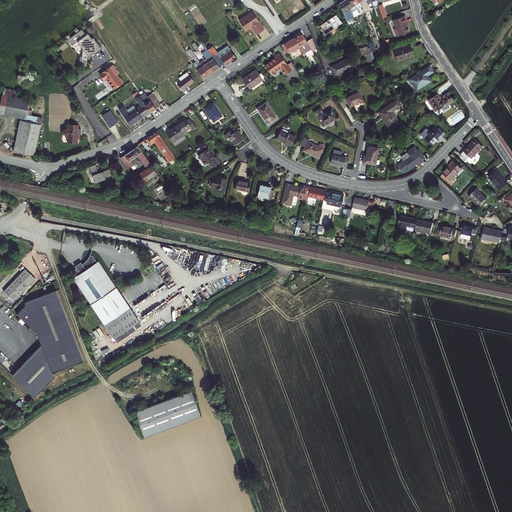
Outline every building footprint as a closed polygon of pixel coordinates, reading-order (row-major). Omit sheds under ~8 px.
[(353,16),(352,12),(344,0),(339,4),(345,12),(343,13),(348,19),(353,16)] [(352,12),(357,9),(350,0),(343,0),(344,0),(352,12)] [(362,6),(357,0),(350,0),(357,9),(358,12),(363,9),(362,6)] [(387,17),(382,4),(378,6),(383,19),(387,17)] [(238,20),(245,29),(253,24),(258,31),(264,28),(252,11),(238,20)] [(337,14),(318,26),(324,35),(343,22),(337,14)] [(405,16),(393,20),(396,29),(394,29),(396,37),(409,32),(406,23),(407,23),(405,16)] [(250,26),(252,29),(254,27),(257,32),(258,31),(253,24),(245,29),(245,30),(250,26)] [(86,67),(88,57),(88,56),(89,57),(91,55),(93,53),(95,54),(101,49),(93,37),(91,38),(87,33),(85,35),(81,29),(67,40),(71,45),(77,41),(82,49),(80,60),(83,61),(83,63),(84,65),(85,66),(86,66),(86,67)] [(302,34),(296,37),(305,53),(307,57),(313,53),(312,52),(316,49),(312,38),(306,41),(302,34)] [(296,37),(281,45),(287,55),(298,48),(302,55),(305,53),(296,37)] [(212,45),(207,49),(208,50),(219,67),(224,63),(225,65),(236,58),(228,46),(217,53),(212,45)] [(397,61),(414,55),(410,45),(393,50),(397,61)] [(203,54),(205,58),(213,70),(219,67),(208,50),(205,52),(203,54)] [(364,55),(366,63),(373,61),(371,52),(365,54),(364,55)] [(275,58),(265,65),(271,75),(281,68),(285,75),(291,71),(287,65),(279,53),(274,56),(275,58)] [(351,57),(331,67),(335,76),(355,66),(351,57)] [(213,70),(205,58),(200,62),(208,74),(213,70)] [(203,78),(208,74),(200,62),(194,65),(203,78)] [(112,64),(105,70),(101,72),(103,75),(106,79),(113,89),(122,83),(116,74),(114,72),(117,70),(112,64)] [(429,66),(409,79),(416,91),(431,81),(428,76),(433,73),(429,66)] [(255,70),(242,79),(250,89),(263,80),(255,70)] [(194,81),(189,74),(187,71),(179,77),(181,81),(177,83),(181,90),(194,81)] [(17,91),(4,88),(2,97),(9,99),(15,100),(17,91)] [(358,91),(345,98),(349,107),(363,100),(358,91)] [(144,92),(139,96),(150,111),(160,105),(151,93),(147,96),(144,92)] [(453,101),(448,93),(443,96),(443,98),(442,99),(438,94),(428,100),(435,112),(444,106),(445,106),(447,104),(448,105),(453,101)] [(130,125),(150,111),(139,96),(139,95),(135,97),(140,105),(128,113),(123,106),(119,109),(130,125)] [(0,106),(0,110),(6,111),(9,99),(2,97),(0,106)] [(26,109),(27,104),(27,103),(15,100),(9,99),(6,111),(25,115),(26,109)] [(397,100),(379,112),(382,117),(389,128),(399,122),(392,111),(401,105),(397,100)] [(213,102),(204,108),(214,122),(223,116),(213,102)] [(266,103),(257,109),(267,124),(277,118),(266,103)] [(321,109),(314,112),(323,127),(335,119),(335,120),(336,120),(337,120),(338,120),(339,119),(339,118),(339,117),(338,116),(337,116),(336,116),(331,109),(324,113),(321,109)] [(110,110),(101,116),(109,128),(118,121),(110,110)] [(25,120),(41,124),(42,119),(30,116),(26,115),(25,120)] [(185,119),(178,124),(184,132),(191,127),(193,130),(196,128),(189,118),(186,121),(185,119)] [(41,124),(25,120),(20,119),(13,150),(34,154),(41,124)] [(77,143),(77,138),(77,133),(80,133),(80,128),(78,128),(78,124),(68,123),(68,131),(66,131),(65,138),(67,138),(67,142),(77,143)] [(173,143),(185,135),(184,132),(178,124),(166,132),(173,143)] [(445,134),(439,128),(436,131),(433,128),(429,132),(426,129),(420,134),(432,145),(438,139),(440,139),(445,134)] [(234,129),(225,135),(227,138),(229,137),(234,145),(243,139),(237,130),(236,131),(234,129)] [(281,129),(277,139),(291,146),(296,137),(281,129)] [(157,132),(147,139),(150,143),(155,139),(164,153),(163,154),(169,162),(175,157),(157,132)] [(319,158),(323,149),(325,145),(320,143),(319,147),(309,142),(309,140),(301,136),(298,143),(303,146),(301,149),(319,158)] [(150,143),(147,139),(145,140),(150,146),(155,143),(162,154),(163,154),(164,153),(155,139),(150,143)] [(469,147),(468,146),(460,154),(463,157),(462,158),(465,162),(467,160),(470,163),(471,163),(476,159),(474,157),(483,148),(475,139),(470,144),(471,145),(469,147)] [(137,161),(134,157),(142,151),(138,146),(120,157),(128,168),(137,161)] [(364,155),(362,163),(376,165),(379,148),(368,146),(366,156),(364,155)] [(403,161),(400,163),(397,165),(398,169),(397,169),(399,171),(402,172),(405,170),(406,172),(424,158),(420,152),(418,154),(414,148),(406,153),(401,158),(403,161)] [(207,149),(204,151),(201,153),(198,155),(205,165),(208,163),(213,168),(221,163),(216,156),(214,158),(207,149)] [(340,153),(340,151),(334,150),(331,164),(347,167),(349,157),(341,155),(341,153),(340,153)] [(152,166),(142,151),(134,157),(137,161),(141,161),(147,169),(152,166)] [(450,166),(443,174),(451,181),(462,169),(454,161),(449,165),(450,166)] [(95,164),(88,167),(95,183),(99,182),(106,179),(106,178),(103,171),(99,173),(95,164)] [(152,166),(147,169),(139,175),(143,182),(156,173),(152,166)] [(106,178),(112,176),(110,169),(103,171),(106,178)] [(497,170),(488,177),(499,190),(508,183),(497,170)] [(217,178),(213,177),(211,187),(225,190),(228,179),(217,176),(217,178)] [(250,183),(237,179),(235,189),(248,192),(250,183)] [(297,198),(303,199),(303,198),(306,186),(301,185),(300,187),(286,183),(282,202),(291,205),(295,205),(296,205),(297,198)] [(258,195),(269,198),(269,197),(273,198),(274,191),(271,190),(271,187),(260,185),(258,195)] [(306,186),(303,198),(308,199),(308,197),(324,200),(325,192),(326,191),(306,186)] [(477,189),(469,196),(479,206),(486,198),(477,189)] [(327,201),(326,204),(341,207),(344,195),(329,192),(325,192),(324,200),(327,201)] [(374,202),(355,197),(352,208),(369,211),(373,207),(374,205),(374,202)] [(350,218),(351,212),(352,210),(344,207),(342,216),(350,218)] [(406,226),(416,228),(418,219),(400,216),(397,229),(398,229),(397,232),(399,234),(402,234),(404,234),(405,231),(406,226)] [(300,233),(304,221),(300,219),(296,232),(300,233)] [(425,232),(431,234),(433,223),(418,219),(416,228),(415,233),(425,235),(425,232)] [(474,242),(478,227),(463,223),(460,238),(470,240),(470,241),(474,242)] [(454,239),(457,228),(442,225),(442,226),(439,225),(436,235),(454,239)] [(511,238),(511,226),(510,226),(510,230),(509,233),(503,232),(503,231),(500,240),(507,242),(508,238),(511,238)] [(482,239),(500,243),(500,240),(503,231),(485,227),(482,239)] [(77,275),(73,278),(114,338),(139,321),(98,261),(97,262),(92,256),(90,255),(88,258),(86,260),(85,262),(82,264),(76,268),(74,270),(77,275)] [(24,269),(3,292),(13,301),(34,278),(24,269)] [(163,292),(169,289),(167,284),(160,287),(163,292)] [(25,305),(16,315),(35,332),(40,345),(11,376),(34,397),(54,376),(51,373),(83,361),(56,291),(24,303),(25,305)] [(191,390),(134,412),(145,438),(200,416),(191,390)]
